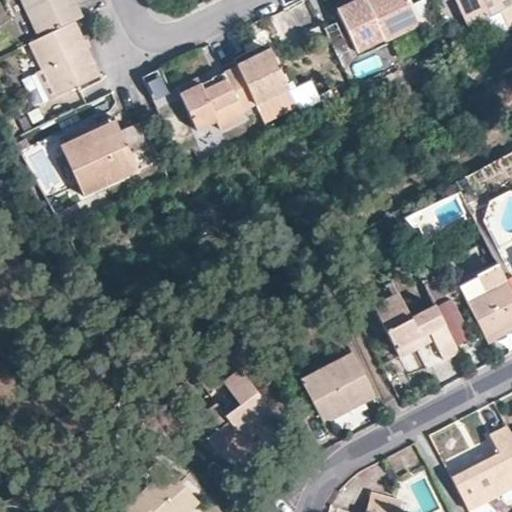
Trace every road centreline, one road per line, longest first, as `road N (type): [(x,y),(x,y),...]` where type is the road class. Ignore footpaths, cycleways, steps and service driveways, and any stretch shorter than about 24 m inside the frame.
road 1 (residential): [(306,511),(330,469),(511,371)]
road 2 (residential): [(127,0),(145,34),(173,40),(254,0)]
